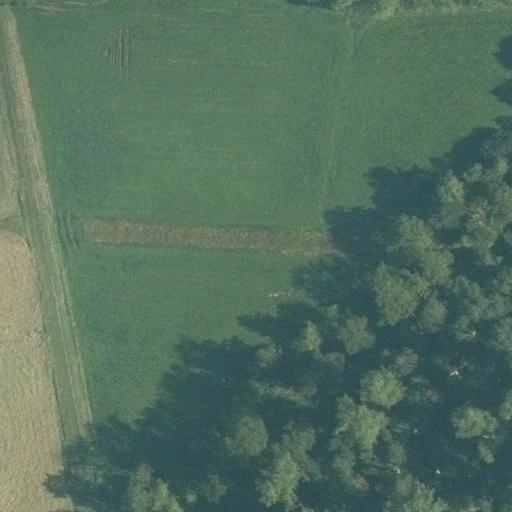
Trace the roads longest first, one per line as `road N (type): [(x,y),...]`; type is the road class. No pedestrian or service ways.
road 1 (track): [(511,174),(157,511)]
road 2 (track): [(91,511),(0,64)]
